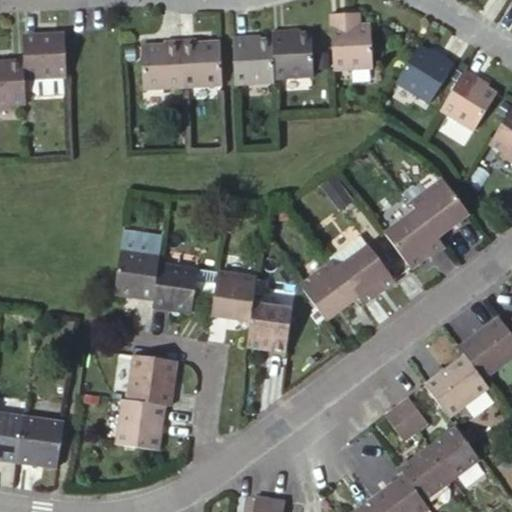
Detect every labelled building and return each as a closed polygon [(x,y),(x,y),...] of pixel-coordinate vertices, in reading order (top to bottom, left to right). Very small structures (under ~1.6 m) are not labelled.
[(337,20),(336,10),(322,10),(322,30),(324,62),(379,59),(379,17),(353,19),(337,20)] [(308,77),(306,32),(282,33),(281,28),(267,29),(267,37),(269,79),(308,77)] [(64,59),(62,32),(20,34),(22,58),(23,74),(24,77),(65,76),(64,59)] [(239,35),(226,34),(228,82),(269,79),(267,37),(240,39),(239,35)] [(178,85),(175,36),(162,37),(162,41),(138,42),(140,87),(178,85)] [(215,43),(215,38),(192,40),(190,36),(175,36),(178,85),(217,82),(215,43)] [(435,51),(415,40),(394,73),(429,95),(450,60),(452,57),(437,49),(435,51)] [(23,74),(22,58),(0,59),(0,102),(25,101),(24,77),(23,74)] [(480,73),(464,63),(440,102),(473,121),(496,87),(478,76),(480,73)] [(24,77),(25,101),(62,99),(61,76),(24,77)] [(511,102),(493,131),(487,142),(501,149),(504,145),(511,150),(511,102)] [(332,176),(320,185),(338,209),(350,200),(332,176)] [(416,210),(436,235),(459,218),(462,213),(463,206),(450,189),(442,178),(410,202),(416,210)] [(442,242),(436,235),(416,210),(384,233),(409,267),(442,242)] [(161,234),(123,229),(120,248),(159,253),(161,234)] [(361,302),(390,281),(364,248),(356,237),(326,258),(330,263),(356,297),(361,302)] [(120,248),(114,291),(154,296),(158,261),(159,253),(120,248)] [(196,266),(158,261),(154,296),(153,304),(189,309),(196,266)] [(324,320),(356,297),(330,263),(298,286),(324,320)] [(211,313),(250,318),(251,312),(252,301),(256,275),(216,271),(212,301),(211,313)] [(288,307),(252,301),(251,312),(250,318),(246,343),(283,349),(288,307)] [(511,351),(511,339),(503,329),(493,317),(458,346),(463,351),(482,375),(511,351)] [(511,321),(503,329),(511,339),(511,321)] [(173,358),(132,351),(125,397),(164,403),(171,404),(178,358),(173,358)] [(463,351),(424,382),(448,413),(488,382),(482,375),(463,351)] [(428,419),(409,394),(400,401),(395,405),(415,429),(428,419)] [(158,448),(164,403),(125,397),(119,397),(113,442),(158,448)] [(415,429),(395,405),(383,415),(403,439),(415,429)] [(26,416),(0,412),(0,460),(20,463),(26,416)] [(26,416),(20,463),(58,469),(66,421),(26,416)] [(480,454),(456,425),(428,447),(451,476),(480,454)] [(451,476),(428,447),(399,470),(403,476),(422,499),(451,476)] [(403,476),(372,500),(380,511),(418,511),(427,505),(422,499),(403,476)] [(266,511),(269,498),(255,496),(252,511),(266,511)] [(283,511),(285,500),(269,498),(266,511),(283,511)] [(380,511),(372,500),(354,511),(380,511)]
